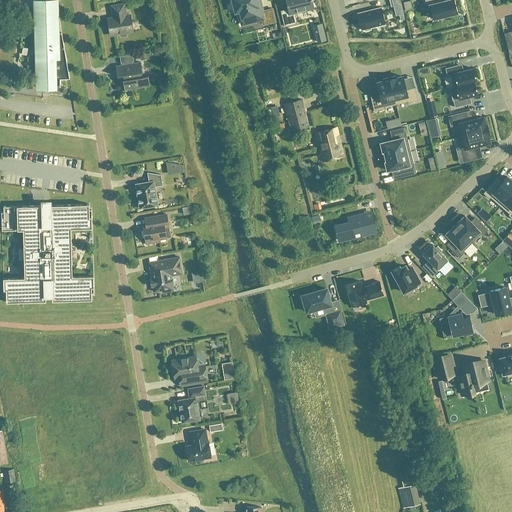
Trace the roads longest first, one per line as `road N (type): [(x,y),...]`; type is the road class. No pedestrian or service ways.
road 1 (residential): [(77,0),(153,460),(188,498)]
road 2 (residential): [(352,69),(397,245)]
road 3 (residential): [(352,69),(489,42)]
road 4 (residential): [(397,245),(502,153)]
